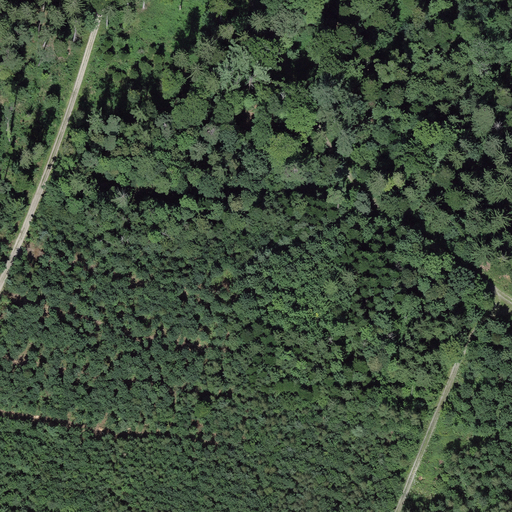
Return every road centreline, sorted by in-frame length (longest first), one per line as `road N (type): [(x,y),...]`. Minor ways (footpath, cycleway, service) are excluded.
road 1 (track): [(511,300),(369,196),(330,145),(251,0)]
road 2 (track): [(98,0),(33,227),(0,297)]
road 3 (track): [(494,289),(396,511)]
